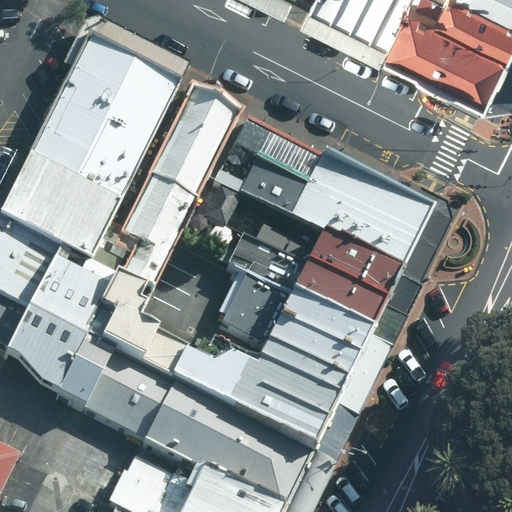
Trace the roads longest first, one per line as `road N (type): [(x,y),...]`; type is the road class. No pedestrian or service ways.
road 1 (residential): [(511,181),(157,0)]
road 2 (secondary): [(394,511),(511,264)]
